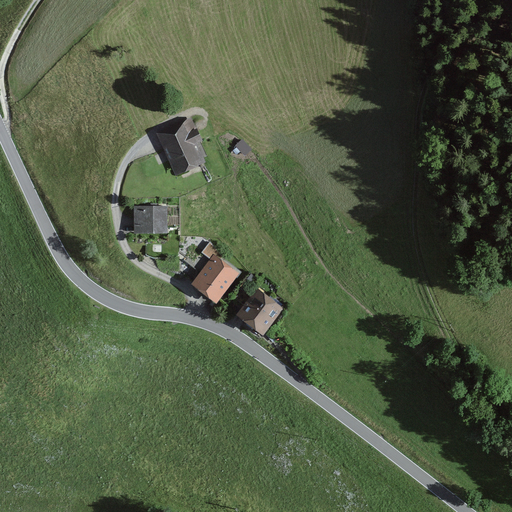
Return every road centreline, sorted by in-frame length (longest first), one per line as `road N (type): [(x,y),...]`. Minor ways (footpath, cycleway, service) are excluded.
road 1 (unclassified): [(466,511),(238,337),(191,317),(122,306),(83,282),(53,242),(2,132)]
road 2 (track): [(511,418),(427,284),(414,0)]
road 3 (residential): [(2,132),(2,65),(37,0)]
